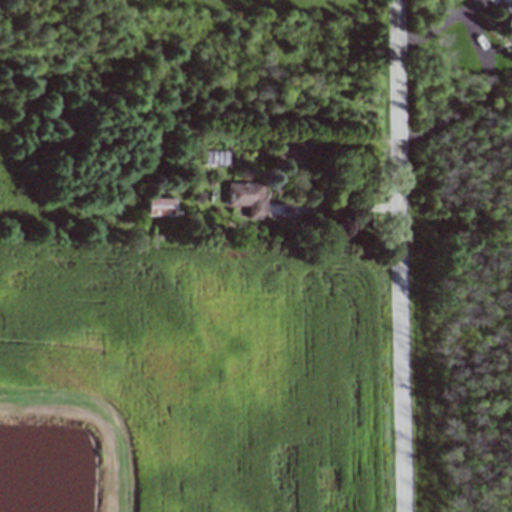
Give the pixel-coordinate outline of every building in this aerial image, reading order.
[(511,3),(497,10),(506,30),(511,27),(511,3)] [(277,160),(307,160),(307,138),(277,138),(277,160)] [(228,152),(207,152),(207,162),(228,162),(228,152)] [(227,183),(227,207),(248,207),(248,218),(267,218),(267,183),(227,183)] [(147,198),(147,215),(173,215),(173,198),(147,198)]
